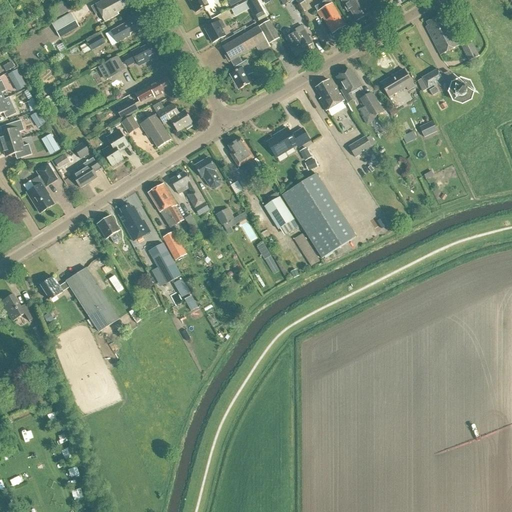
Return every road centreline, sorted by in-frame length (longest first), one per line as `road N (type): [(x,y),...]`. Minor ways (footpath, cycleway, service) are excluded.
road 1 (unclassified): [(438,0),(227,125)]
road 2 (tertiary): [(41,242),(227,125)]
road 3 (tertiary): [(227,125),(155,0)]
